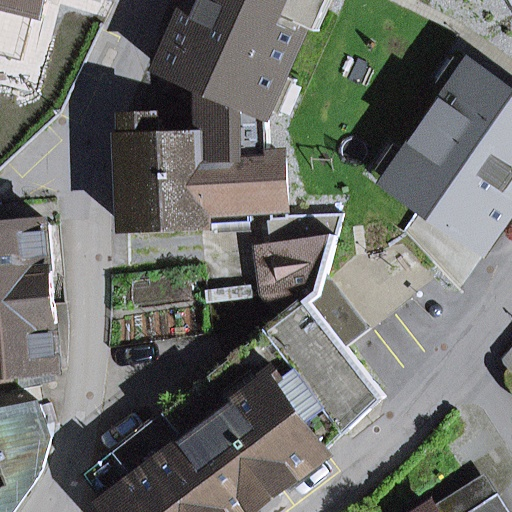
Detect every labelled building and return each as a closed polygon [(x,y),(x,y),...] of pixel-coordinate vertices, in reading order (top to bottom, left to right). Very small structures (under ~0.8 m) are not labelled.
[(50,0),(0,0),(0,3),(46,16),(50,0)] [(313,0),(194,0),(163,71),(205,90),(270,118),(273,111),(265,108),(281,73),(288,76),(310,27),(302,24),(313,0)] [(310,27),(321,32),(335,0),(313,0),(302,24),(310,27)] [(454,92),(462,98),(480,73),(471,67),(459,58),(441,84),(454,92)] [(489,251),(511,218),(511,90),(474,63),(471,67),(480,73),(462,98),(454,92),(411,153),(419,159),(401,185),(393,179),(391,183),(489,251)] [(273,111),(285,117),(300,81),(288,76),(281,73),(265,108),(273,111)] [(212,226),(211,211),(290,207),(287,158),(272,159),(270,118),(205,90),(206,136),(161,138),(160,118),(128,119),(129,139),(125,139),(129,230),(212,226)] [(393,179),(401,185),(419,159),(411,153),(399,145),(381,171),(393,179)] [(273,222),(276,248),(334,241),(341,217),(273,222)] [(0,302),(56,307),(48,222),(0,227),(0,302)] [(276,248),(265,249),(269,280),(326,272),(334,241),(276,248)] [(265,280),(267,296),(287,320),(310,298),(321,287),(326,272),(269,280),(265,280)] [(372,331),(372,330),(333,278),(329,274),(323,297),(314,304),(350,348),(372,331)] [(348,436),(388,398),(380,387),(350,348),(314,304),(310,298),(287,320),(93,475),(100,489),(117,511),(251,511),(302,474),(327,455),(306,426),(328,409),(348,436)] [(54,371),(62,371),(56,307),(0,302),(0,375),(13,374),(54,371)] [(16,390),(55,382),(54,371),(13,374),(16,390)] [(0,511),(13,511),(45,466),(54,442),(52,435),(40,404),(6,409),(0,409),(0,511)] [(327,455),(348,436),(328,409),(306,426),(327,455)] [(448,500),(456,511),(476,511),(498,498),(485,477),(448,500)] [(507,511),(498,498),(476,511),(456,511),(448,500),(434,509),(435,511),(507,511)]
